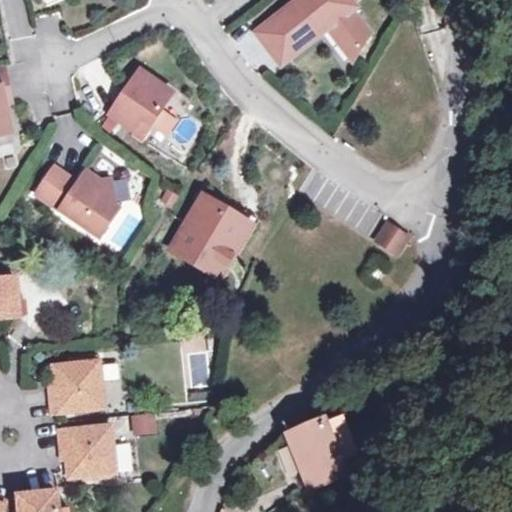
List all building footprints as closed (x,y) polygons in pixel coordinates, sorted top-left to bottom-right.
[(350,0),(299,0),(256,33),(274,57),(316,24),(324,34),(328,31),(353,62),(369,35),(353,12),(357,9),(350,0)] [(316,24),(274,57),(281,66),(324,34),(316,24)] [(0,136),(12,134),(6,105),(11,104),(4,71),(0,71),(0,136)] [(141,72),(110,116),(133,132),(142,119),(151,126),(173,94),(141,72)] [(54,169),(37,195),(100,238),(119,210),(115,207),(110,182),(101,184),(86,174),(73,192),(68,188),(73,182),(54,169)] [(210,191),(203,202),(250,230),(236,254),(241,256),(261,222),(210,191)] [(167,193),(162,201),(171,207),(176,198),(167,193)] [(250,230),(203,202),(174,251),(221,279),(236,254),(250,230)] [(388,225),(377,242),(397,255),(408,238),(388,225)] [(378,267),(371,278),(377,281),(383,271),(378,267)] [(18,279),(0,281),(0,319),(22,318),(18,279)] [(57,385),(52,386),(55,412),(106,408),(102,362),(56,366),(57,385)] [(108,409),(121,409),(118,365),(106,365),(108,409)] [(120,421),(121,430),(132,429),(131,420),(120,421)] [(348,473),(327,420),(290,435),(311,489),(348,473)] [(114,428),(62,433),(65,460),(70,460),(72,479),(118,474),(114,428)] [(60,511),(59,493),(19,498),(20,511),(60,511)]
